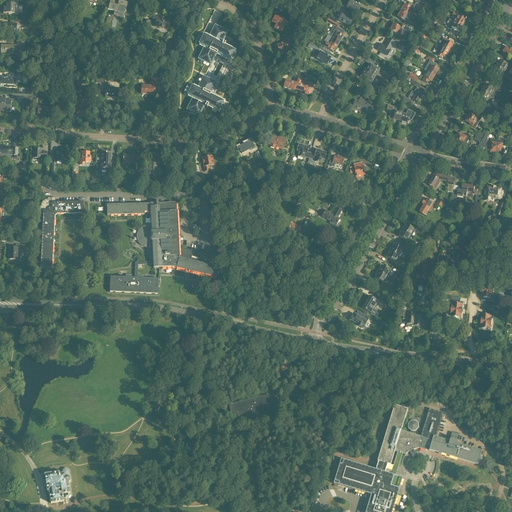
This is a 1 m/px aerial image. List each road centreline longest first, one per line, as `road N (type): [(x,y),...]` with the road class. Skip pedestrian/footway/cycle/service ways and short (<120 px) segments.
road 1 (primary): [(314,342),(153,307),(0,303)]
road 2 (residential): [(262,112),(193,141),(0,130)]
road 3 (secondary): [(317,326),(333,312),(423,156)]
road 4 (primary): [(511,368),(314,342)]
road 5 (secondary): [(405,158),(321,302),(317,326)]
road 6 (secondary): [(423,156),(508,11)]
road 7 (secondary): [(494,3),(411,145)]
road 8 (residential): [(262,112),(405,158)]
road 9 (residential): [(320,118),(382,0)]
